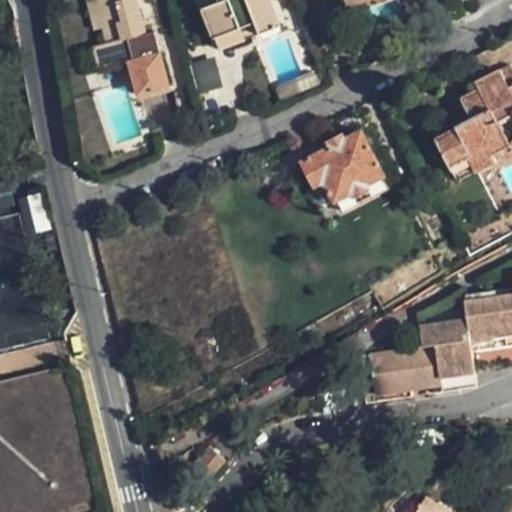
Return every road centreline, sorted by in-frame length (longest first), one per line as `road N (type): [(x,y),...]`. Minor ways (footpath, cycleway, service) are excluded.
road 1 (residential): [(64,202),(258,135),(511,6)]
road 2 (tertiary): [(64,202),(138,511)]
road 3 (tertiary): [(26,0),(64,202)]
